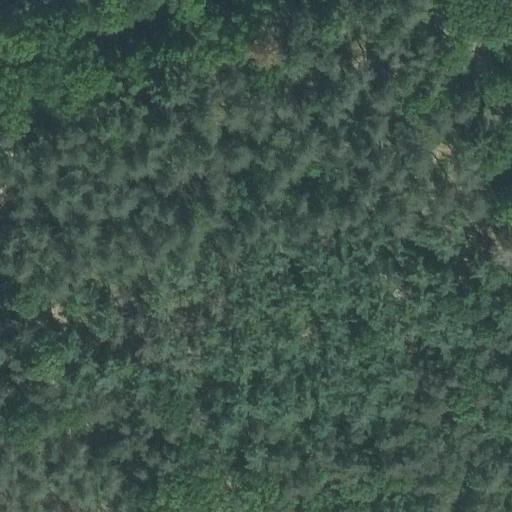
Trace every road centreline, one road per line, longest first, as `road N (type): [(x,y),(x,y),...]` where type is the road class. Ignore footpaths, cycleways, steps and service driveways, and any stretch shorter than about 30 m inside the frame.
road 1 (track): [(454,0),(511,144)]
road 2 (track): [(0,40),(115,0)]
